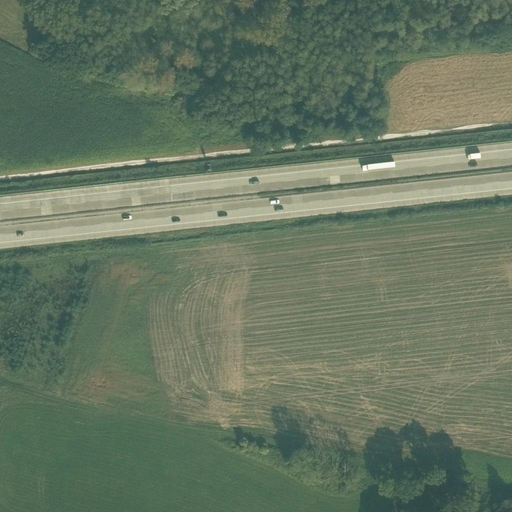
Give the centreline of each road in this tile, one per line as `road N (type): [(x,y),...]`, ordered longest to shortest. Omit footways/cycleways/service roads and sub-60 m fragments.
road 1 (track): [(0,181),(511,125)]
road 2 (motorway): [(511,157),(0,212)]
road 3 (motorway): [(0,235),(511,181)]
road 4 (track): [(511,487),(423,486),(226,434)]
